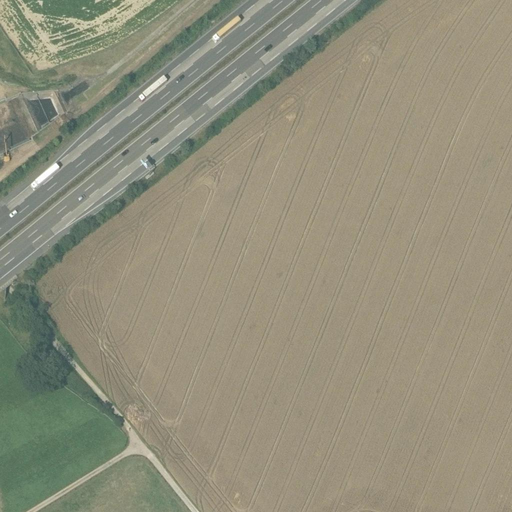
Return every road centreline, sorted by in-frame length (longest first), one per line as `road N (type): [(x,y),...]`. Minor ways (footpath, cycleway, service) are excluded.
road 1 (motorway): [(0,270),(335,0)]
road 2 (motorway): [(270,0),(0,220)]
road 3 (track): [(0,276),(139,446)]
road 4 (track): [(139,446),(33,511)]
